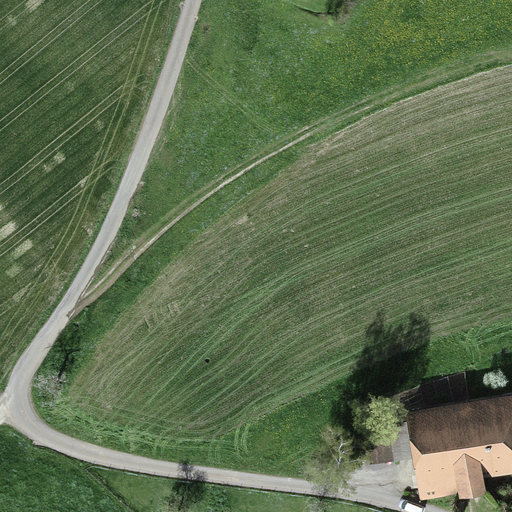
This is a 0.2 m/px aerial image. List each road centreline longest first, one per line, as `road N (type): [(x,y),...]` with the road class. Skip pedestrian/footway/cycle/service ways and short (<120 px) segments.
road 1 (unclassified): [(406,511),(350,497),(105,465),(52,449),(24,426),(20,388),(90,275),(125,199),(195,0)]
road 2 (track): [(511,61),(470,70),(256,158),(152,239),(103,292),(66,312)]
